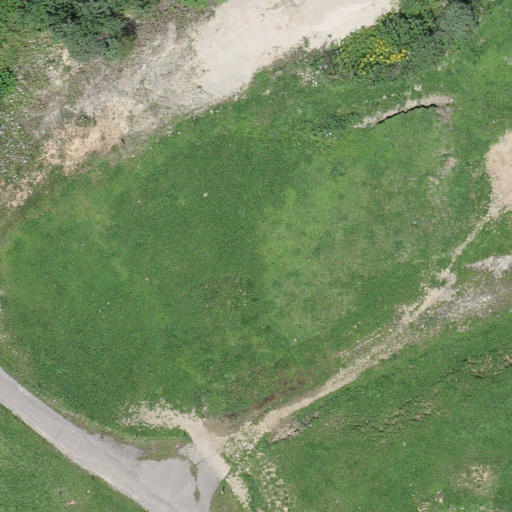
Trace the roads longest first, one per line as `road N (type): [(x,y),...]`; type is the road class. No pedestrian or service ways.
road 1 (track): [(140,491),(357,348),(511,286)]
road 2 (track): [(165,511),(0,382)]
